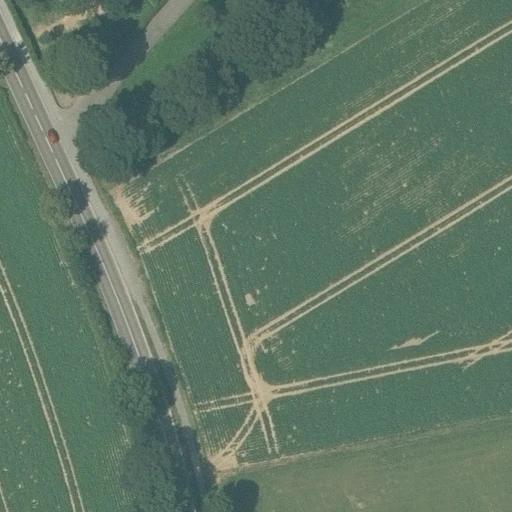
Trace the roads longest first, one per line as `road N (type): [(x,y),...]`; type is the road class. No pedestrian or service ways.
road 1 (tertiary): [(180,511),(139,360),(43,129)]
road 2 (residential): [(43,129),(109,90),(208,0)]
